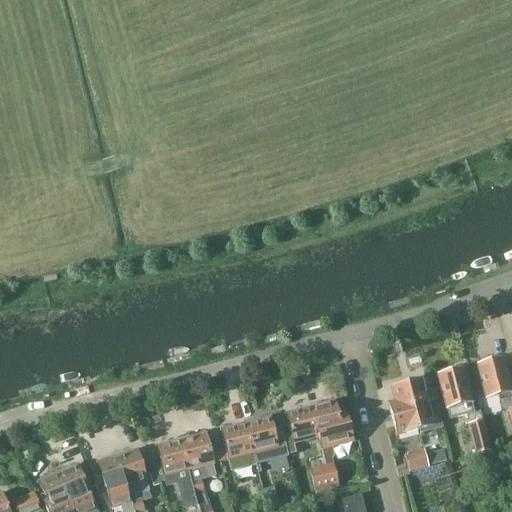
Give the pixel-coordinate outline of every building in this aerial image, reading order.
[(500,402),(511,399),(511,396),(503,360),(491,363),(490,360),(482,363),(482,365),(478,366),(487,399),(499,396),(500,402)] [(439,376),(447,409),(450,420),(467,416),(469,425),(483,421),(481,412),(474,414),(463,370),(452,373),(451,370),(442,372),(443,375),(439,376)] [(407,384),(417,422),(440,416),(433,390),(426,392),(424,380),(407,384)] [(419,431),(417,422),(407,384),(392,388),(398,413),(391,415),(397,437),(419,431)] [(346,412),(339,414),(336,402),(310,409),(318,438),(318,439),(319,439),(323,456),(325,467),(333,465),(332,460),(334,455),(332,448),(354,442),(346,412)] [(318,438),(310,409),(286,415),(294,445),(318,438)] [(281,428),(273,430),(271,419),(244,426),(252,455),(254,455),(256,466),(289,458),(281,428)] [(490,451),(483,421),(469,425),(477,454),(490,451)] [(221,431),(223,439),(229,461),(252,455),(244,426),(221,431)] [(181,442),(189,472),(213,465),(206,435),(181,442)] [(189,472),(181,442),(156,448),(164,478),(189,472)] [(117,458),(132,504),(151,499),(146,481),(137,451),(117,458)] [(405,456),(406,458),(410,473),(429,468),(425,451),(405,456)] [(134,511),(132,504),(117,458),(97,464),(111,510),(121,507),(122,511),(134,511)] [(340,486),(334,465),(333,465),(325,467),(331,489),(340,486)] [(96,511),(89,495),(77,467),(58,475),(73,511),(96,511)] [(331,489),(325,467),(310,471),(316,493),(331,489)] [(73,511),(58,475),(39,484),(50,511),(73,511)] [(192,483),(195,493),(206,490),(203,480),(192,483)] [(273,488),(262,491),(268,510),(279,507),(273,488)] [(0,495),(0,511),(9,511),(2,494),(0,495)] [(34,495),(14,503),(17,511),(40,511),(41,511),(34,495)] [(347,511),(364,511),(361,498),(345,502),(347,511)]
